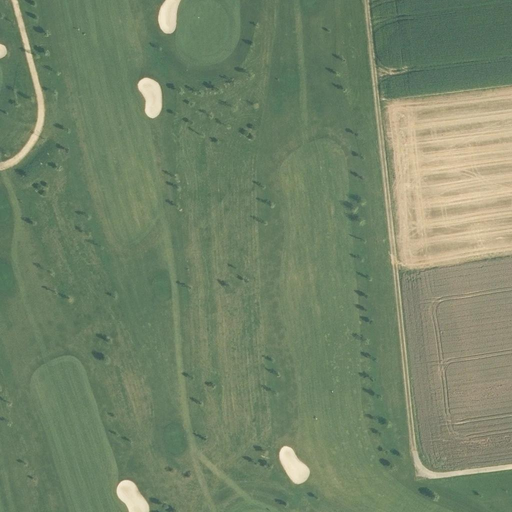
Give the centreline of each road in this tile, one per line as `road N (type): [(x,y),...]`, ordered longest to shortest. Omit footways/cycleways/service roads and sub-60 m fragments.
road 1 (track): [(511,468),(424,475),(369,0)]
road 2 (track): [(0,164),(26,149),(38,126),(40,98),(16,0)]
